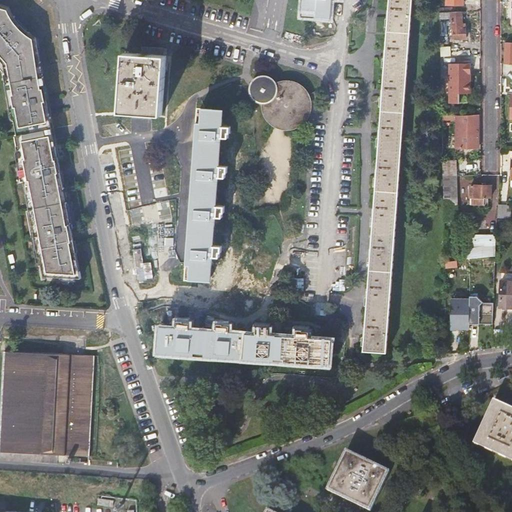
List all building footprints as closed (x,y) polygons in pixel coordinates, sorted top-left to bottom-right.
[(331,16),(330,16),(330,0),(306,0),(306,14),(304,14),(303,16),(331,19),(331,18),(331,17),(331,16)] [(363,350),(382,351),(385,352),(411,0),(389,0),(388,11),(385,51),(382,93),(379,134),(377,170),(374,210),(371,248),(368,288),(365,332),(363,350)] [(38,61),(41,60),(37,37),(25,29),(16,19),(8,3),(1,1),(0,3),(0,54),(4,60),(11,95),(8,96),(11,108),(13,107),(16,123),(50,117),(50,114),(50,113),(49,111),(44,112),(42,102),(48,101),(44,78),(43,78),(43,74),(41,74),(38,61)] [(464,30),(462,30),(462,14),(451,13),(452,30),(454,30),(454,41),(465,41),(464,30)] [(503,65),(511,65),(511,43),(504,44),(503,65)] [(165,55),(156,55),(157,48),(140,46),(140,53),(124,52),(120,108),(161,112),(165,55)] [(448,64),(448,103),(459,103),(459,94),(468,94),(468,93),(469,91),(469,85),(467,83),(468,74),(470,75),(470,65),(448,64)] [(268,77),(263,76),(258,77),(254,80),(251,84),(250,89),(250,94),(251,98),(254,101),(258,104),(266,104),(267,113),(271,118),(275,122),(280,125),(286,126),(291,126),(296,124),(303,118),(305,113),(307,108),(306,101),(304,96),(297,89),(289,86),(280,86),(277,85),(272,79),(268,77)] [(188,277),(210,279),(221,111),(199,109),(188,277)] [(477,148),(477,115),(447,116),(448,120),(459,119),(459,125),(463,125),(464,129),(466,129),(467,148),(477,148)] [(46,270),(47,276),(75,277),(75,278),(81,278),(80,271),(74,241),(72,241),(71,235),(73,235),(71,226),(69,227),(68,218),(70,218),(67,203),(67,201),(64,202),(61,189),(65,188),(64,187),(62,176),(60,177),(57,164),(59,164),(55,139),(53,140),(31,144),(30,145),(29,146),(29,147),(28,147),(28,148),(28,149),(16,148),(22,181),(27,180),(34,221),(32,222),(35,237),(37,236),(39,244),(36,244),(38,257),(41,256),(43,270),(46,270)] [(452,167),(452,176),(458,175),(466,175),(465,172),(478,171),(478,166),(452,167)] [(452,176),(444,176),(445,222),(448,223),(450,223),(459,223),(458,205),(458,202),(458,175),(452,176)] [(485,198),(494,198),(493,185),(470,184),(470,205),(483,205),(485,198)] [(496,205),(495,218),(509,219),(510,206),(496,205)] [(471,259),(496,257),(496,236),(469,235),(468,259),(471,259)] [(501,307),(511,308),(511,280),(500,280),(501,307)] [(470,324),(494,324),(494,304),(470,294),(470,298),(470,299),(470,301),(470,324)] [(451,330),(470,330),(470,299),(450,299),(451,330)] [(161,350),(327,362),(329,341),(163,328),(161,350)] [(5,350),(0,455),(0,459),(58,464),(58,455),(89,456),(90,456),(94,355),(5,350)] [(511,460),(511,407),(493,399),(473,442),(511,460)] [(406,439),(428,429),(422,412),(399,421),(406,439)] [(370,510),(389,470),(346,450),(327,490),(370,510)]
